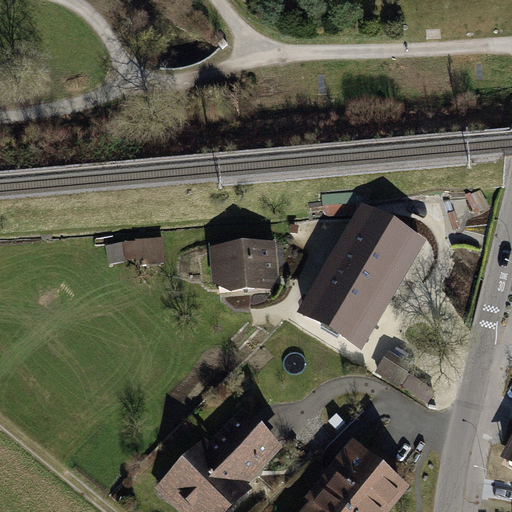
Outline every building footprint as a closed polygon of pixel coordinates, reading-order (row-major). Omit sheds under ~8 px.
[(354,194),(324,196),(325,215),(331,217),(356,215),(354,194)] [(428,245),(365,211),(302,317),(364,354),(396,300),(428,245)] [(170,266),(168,240),(129,242),(130,268),(170,266)] [(276,246),(212,250),(214,285),(235,297),(273,292),(278,281),(276,246)] [(391,352),(377,375),(428,408),(443,385),(391,352)] [(207,442),(158,490),(180,511),(234,511),(252,495),(247,490),(284,454),(244,414),(211,447),(207,442)] [(306,503),(313,508),(309,511),(396,511),(413,492),(355,445),(306,503)] [(511,446),(503,463),(511,467),(511,446)]
